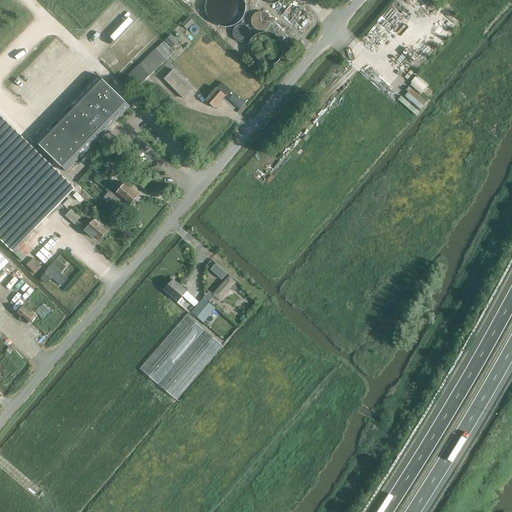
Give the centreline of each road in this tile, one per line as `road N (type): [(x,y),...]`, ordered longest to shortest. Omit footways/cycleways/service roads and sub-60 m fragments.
road 1 (unclassified): [(0,422),(359,0)]
road 2 (motorway): [(511,299),(385,511)]
road 3 (motorway): [(413,511),(511,346)]
road 4 (unknown): [(0,99),(23,121),(83,54)]
